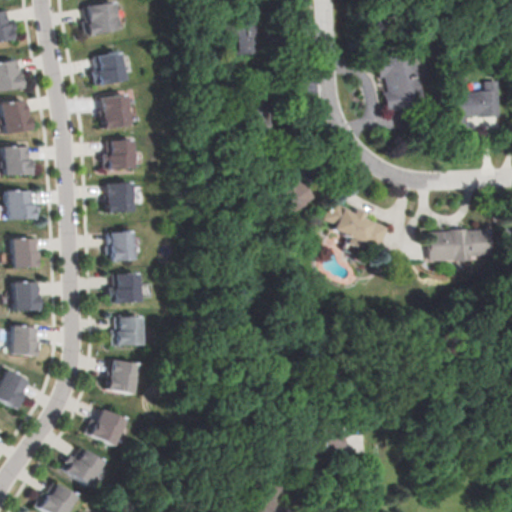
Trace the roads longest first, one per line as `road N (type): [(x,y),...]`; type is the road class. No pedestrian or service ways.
road 1 (residential): [(39,0),(61,128),(69,351),(56,399),(0,483)]
road 2 (residential): [(511,176),(413,178),(358,148),(336,108),(327,0)]
